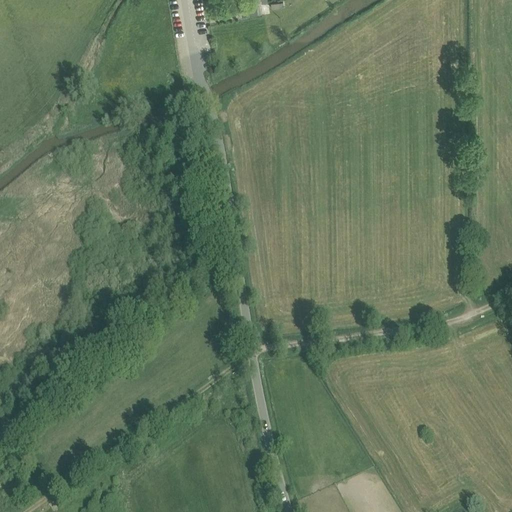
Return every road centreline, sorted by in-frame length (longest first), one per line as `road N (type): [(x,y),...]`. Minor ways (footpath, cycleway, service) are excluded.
road 1 (unclassified): [(288,511),(184,0)]
road 2 (track): [(251,353),(402,331),(511,297)]
